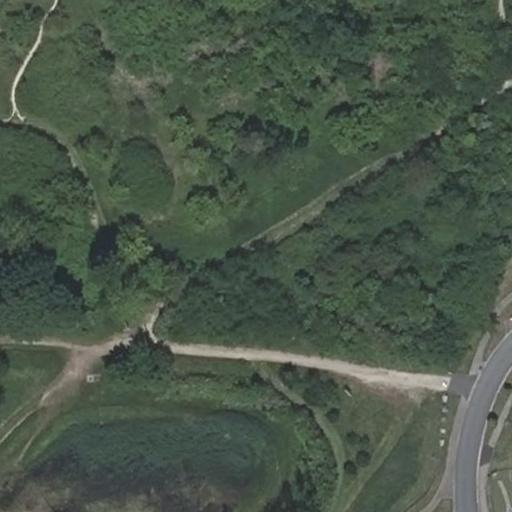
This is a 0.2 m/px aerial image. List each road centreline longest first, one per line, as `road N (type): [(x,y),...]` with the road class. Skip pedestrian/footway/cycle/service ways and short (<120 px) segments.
road 1 (track): [(0,125),(16,118),(71,165),(150,342),(304,355),(395,373),(388,457),(355,511)]
road 2 (residential): [(511,346),(486,386),(474,428),(468,511)]
